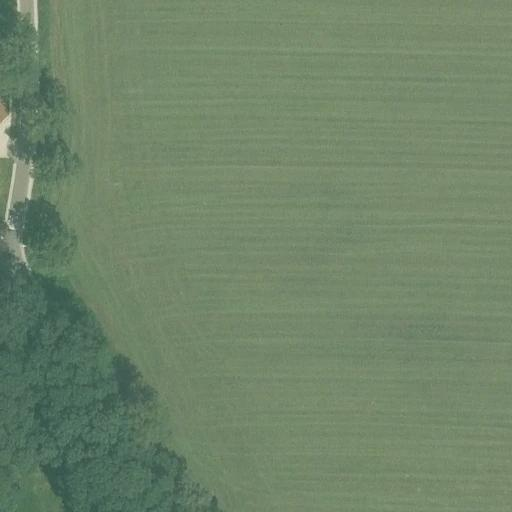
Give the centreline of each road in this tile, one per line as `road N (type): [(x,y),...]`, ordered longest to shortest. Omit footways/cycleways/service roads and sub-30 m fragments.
road 1 (unclassified): [(159,511),(69,335),(47,307),(2,275)]
road 2 (unclassified): [(2,275),(30,133),(27,0)]
